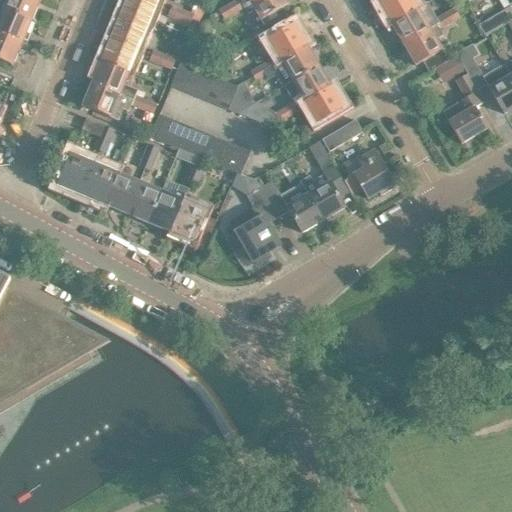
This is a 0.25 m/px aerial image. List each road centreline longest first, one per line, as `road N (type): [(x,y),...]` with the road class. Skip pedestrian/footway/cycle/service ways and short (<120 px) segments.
road 1 (tertiary): [(236,342),(7,210)]
road 2 (unclassified): [(236,342),(324,271),(440,199)]
road 3 (residential): [(440,199),(323,0)]
road 4 (residential): [(7,210),(92,0)]
road 5 (tertiary): [(345,511),(236,342)]
